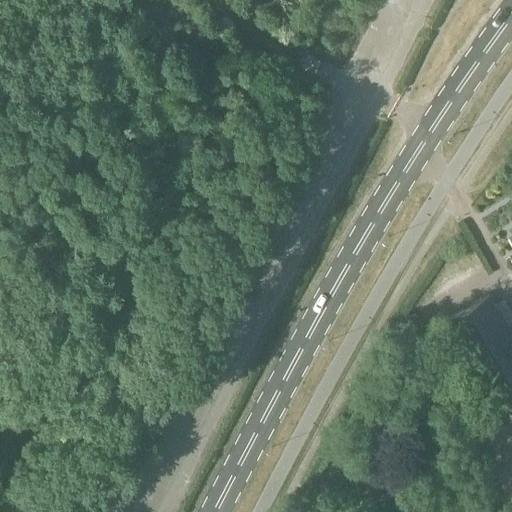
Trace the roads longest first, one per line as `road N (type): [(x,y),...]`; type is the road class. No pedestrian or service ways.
road 1 (secondary): [(218,511),(370,224),(421,146)]
road 2 (residential): [(511,298),(421,146)]
road 3 (secondary): [(421,146),(511,22)]
